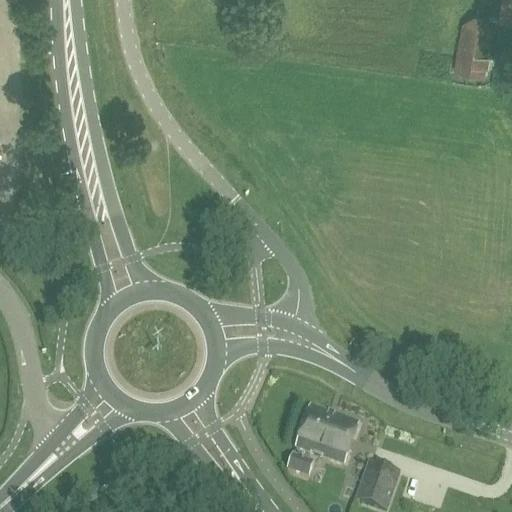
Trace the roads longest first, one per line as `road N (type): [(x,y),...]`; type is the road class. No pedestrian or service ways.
road 1 (unclassified): [(291,339),(297,277),(159,113),(140,78),(120,0)]
road 2 (secondary): [(134,298),(79,94),(70,0)]
road 3 (tertiary): [(511,437),(387,391),(291,339)]
road 4 (unclassified): [(68,450),(32,390),(26,341),(0,289)]
road 5 (secondary): [(262,511),(182,408)]
